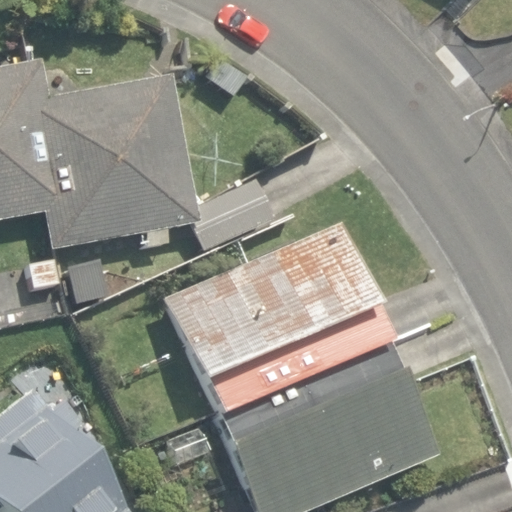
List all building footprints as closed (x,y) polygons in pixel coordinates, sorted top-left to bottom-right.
[(30,115),(37,104),(31,64),(0,70),(0,226),(37,220),(44,202),(30,115)] [(158,83),(37,104),(30,115),(44,202),(37,220),(41,258),(131,241),(137,253),(160,248),(155,233),(180,228),(195,259),(264,226),(243,186),(185,212),(158,83)] [(157,303),(206,422),(380,348),(331,230),(157,303)] [(23,267),(27,292),(51,288),(47,263),(23,267)] [(58,274),(67,310),(100,301),(91,266),(58,274)] [(380,348),(206,422),(243,511),(309,511),(428,463),(380,348)] [(0,511),(115,511),(56,434),(71,423),(56,404),(41,416),(24,394),(0,412),(0,511)] [(161,445),(169,467),(204,454),(196,432),(161,445)]
